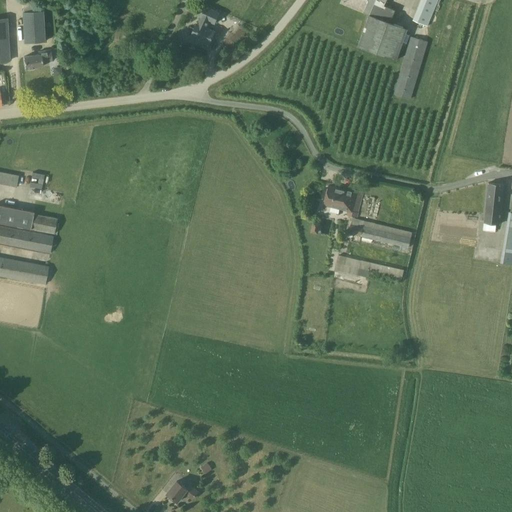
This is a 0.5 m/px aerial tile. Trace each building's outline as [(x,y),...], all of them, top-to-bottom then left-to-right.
[(396,60),(408,29),(390,22),(395,10),(385,6),(387,0),(369,0),(364,13),(369,15),(358,46),(396,60)] [(428,26),(438,0),(421,0),(413,20),(428,26)] [(214,24),(219,13),(204,6),(200,17),(200,18),(198,24),(197,23),(191,36),(200,40),(200,42),(208,46),(215,31),(206,28),(209,21),(214,24)] [(0,61),(10,61),(7,18),(0,18),(0,61)] [(411,99),(428,42),(411,36),(394,94),(411,99)] [(42,63),(51,61),(50,50),(37,52),(38,55),(23,57),(25,69),(42,67),(42,63)] [(19,175),(0,171),(0,183),(16,187),(19,175)] [(499,224),(504,184),(489,183),(484,223),(499,224)] [(357,217),(363,194),(328,186),(324,205),(349,211),(348,215),(357,217)] [(0,222),(30,229),(34,212),(0,204),(0,222)] [(407,253),(412,232),(352,217),(347,239),(407,253)] [(0,243),(50,253),(53,236),(0,225),(0,243)] [(511,252),(511,225),(507,225),(502,251),(511,252)] [(403,280),(405,271),(338,256),(335,271),(359,276),(360,270),(403,280)] [(0,275),(45,284),(48,266),(0,257),(0,275)] [(193,499),(198,492),(190,485),(187,489),(177,481),(167,494),(178,502),(185,493),(193,499)]
